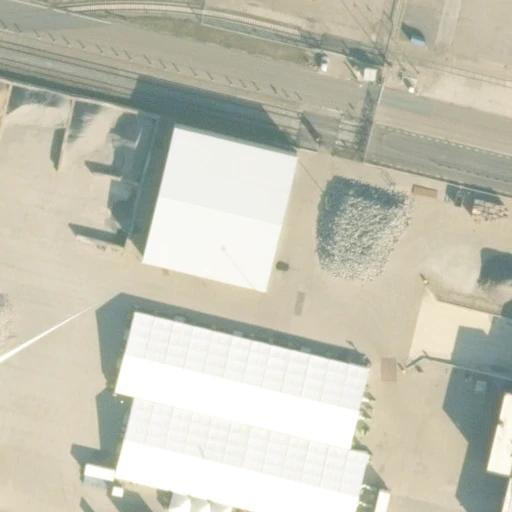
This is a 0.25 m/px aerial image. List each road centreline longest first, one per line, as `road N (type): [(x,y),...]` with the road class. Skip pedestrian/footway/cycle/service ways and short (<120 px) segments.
road 1 (unclassified): [(229,511),(329,97)]
road 2 (unclassified): [(329,97),(0,19)]
road 3 (unclassified): [(511,141),(329,97)]
road 4 (unclassified): [(144,511),(0,478)]
